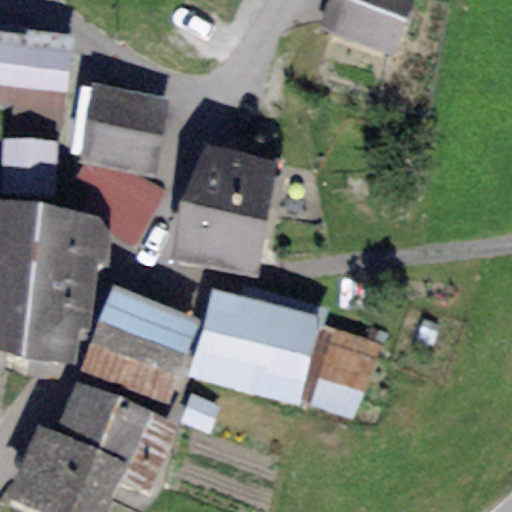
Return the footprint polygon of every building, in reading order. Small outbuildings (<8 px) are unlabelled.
[(409,0),(331,0),(321,29),(390,54),(409,0)] [(79,48),(0,43),(0,120),(4,120),(55,123),(75,124),(79,48)] [(178,103),(97,92),(85,175),(166,186),(178,103)] [(55,123),(4,120),(1,185),(51,187),(55,123)] [(289,193),(216,176),(193,259),(265,277),(289,193)] [(100,236),(11,222),(0,293),(0,356),(79,369),(100,236)] [(209,323),(121,291),(87,381),(175,413),(209,323)] [(321,322),(223,303),(207,384),(305,403),(321,322)] [(311,408),(350,422),(368,366),(350,338),(328,334),(311,408)] [(132,511),(167,430),(84,394),(63,443),(39,433),(5,511),(132,511)]
